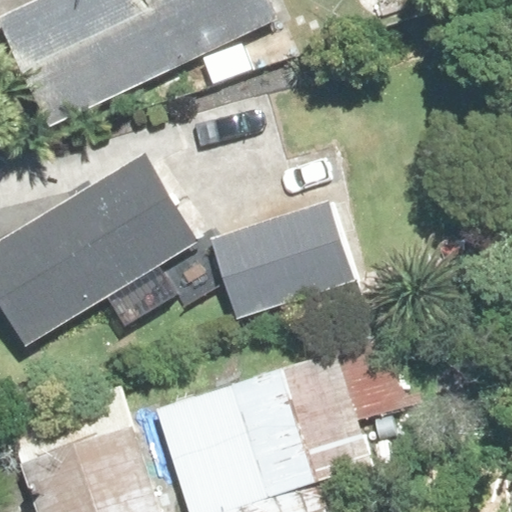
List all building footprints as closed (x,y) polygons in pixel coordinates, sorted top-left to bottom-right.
[(49,0),(8,20),(63,134),(291,25),(278,0),(49,0)] [(0,251),(0,283),(41,351),(116,305),(135,336),(187,304),(195,317),(239,290),(158,156),(0,251)] [(342,201),(225,241),(252,323),(370,283),(342,201)] [(405,339),(168,414),(199,511),(347,511),(339,486),(441,454),(405,339)] [(22,420),(49,503),(21,511),(179,511),(138,383),(22,420)]
